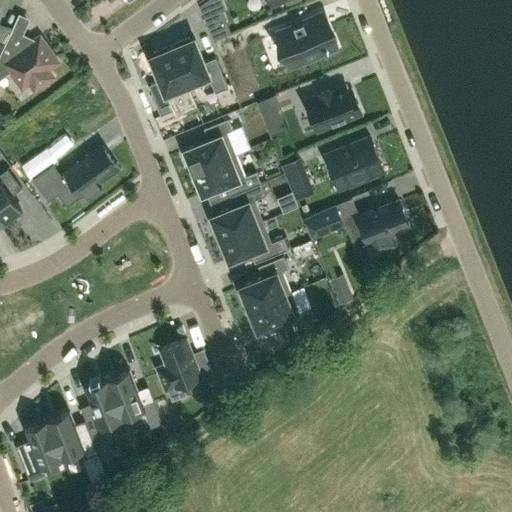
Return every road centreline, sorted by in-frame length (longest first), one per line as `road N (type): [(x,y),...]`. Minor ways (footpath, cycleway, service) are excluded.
road 1 (unclassified): [(511,367),(366,0)]
road 2 (residential): [(193,287),(102,322),(0,395)]
road 3 (residential): [(158,190),(79,249),(0,285)]
road 4 (residential): [(95,56),(158,190)]
